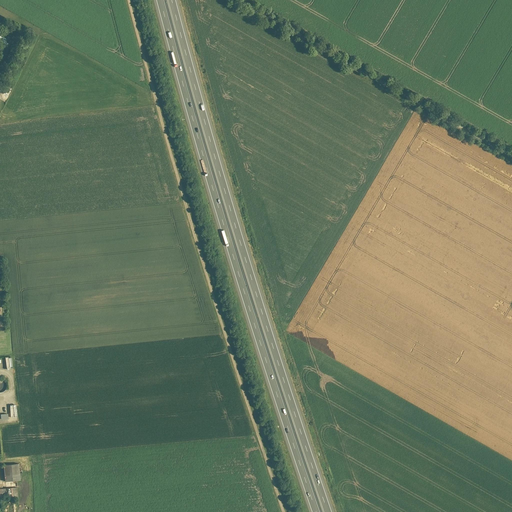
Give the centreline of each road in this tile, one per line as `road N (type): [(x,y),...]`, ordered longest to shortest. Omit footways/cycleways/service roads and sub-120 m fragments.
road 1 (motorway): [(328,511),(171,0)]
road 2 (track): [(284,511),(186,211),(128,0)]
road 3 (motorway): [(160,0),(316,511)]
road 4 (track): [(511,151),(247,0)]
